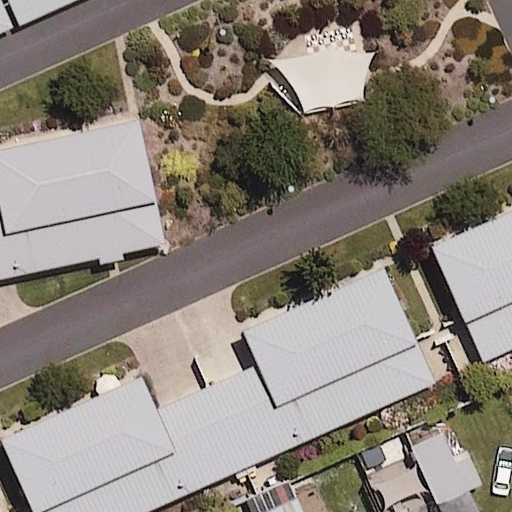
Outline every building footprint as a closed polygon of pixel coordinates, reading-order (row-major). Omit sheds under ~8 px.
[(359,101),(374,49),(271,57),(306,107),(359,101)] [(0,249),(149,221),(124,94),(0,117),(0,249)] [(511,174),(425,211),(477,332),(511,316),(511,174)] [(77,511),(444,356),(393,237),(219,311),(235,346),(163,377),(148,341),(0,404),(0,405),(45,511),(77,511)] [(481,481),(454,422),(411,442),(442,511),(472,511),(474,511),(464,489),(481,481)] [(301,511),(295,496),(258,511),(301,511)]
